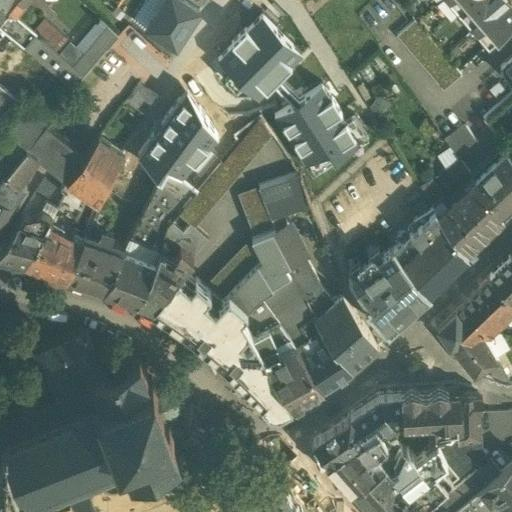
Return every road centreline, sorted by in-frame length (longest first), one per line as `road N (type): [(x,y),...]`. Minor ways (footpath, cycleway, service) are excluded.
road 1 (residential): [(417,325),(330,397),(268,429),(247,427),(122,326),(0,294)]
road 2 (residential): [(511,236),(417,325)]
road 3 (residential): [(511,394),(480,382),(417,325)]
